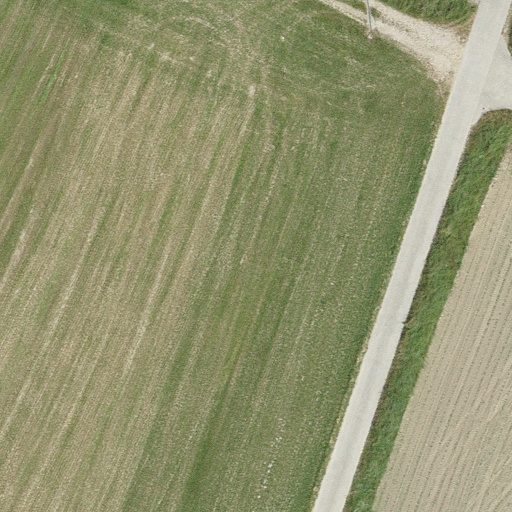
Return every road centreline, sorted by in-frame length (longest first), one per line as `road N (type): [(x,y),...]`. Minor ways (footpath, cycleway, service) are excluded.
road 1 (track): [(332,511),(505,0)]
road 2 (track): [(333,0),(511,95)]
